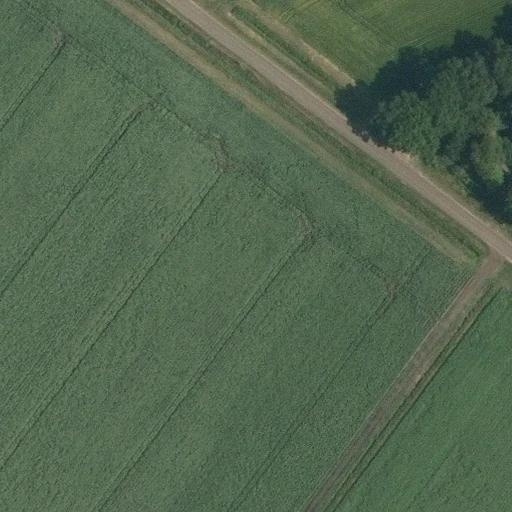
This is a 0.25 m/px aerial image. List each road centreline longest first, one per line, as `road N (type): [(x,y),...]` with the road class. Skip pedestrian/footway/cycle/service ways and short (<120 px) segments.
road 1 (unclassified): [(511,252),(176,0)]
road 2 (track): [(385,156),(511,99)]
